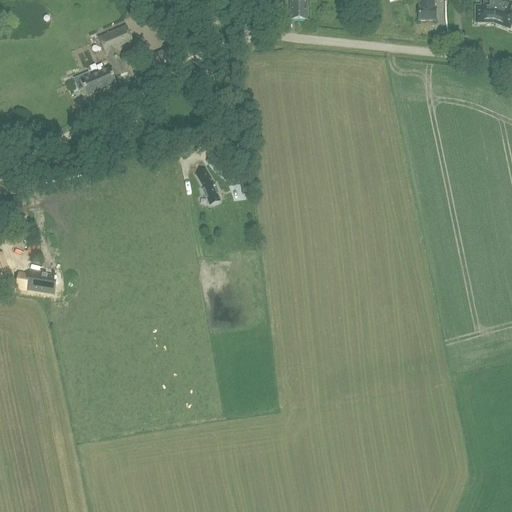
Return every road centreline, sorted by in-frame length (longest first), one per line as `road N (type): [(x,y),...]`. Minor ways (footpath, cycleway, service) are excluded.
road 1 (unclassified): [(511,70),(425,51),(271,35),(165,0)]
road 2 (track): [(0,176),(197,54),(271,35)]
